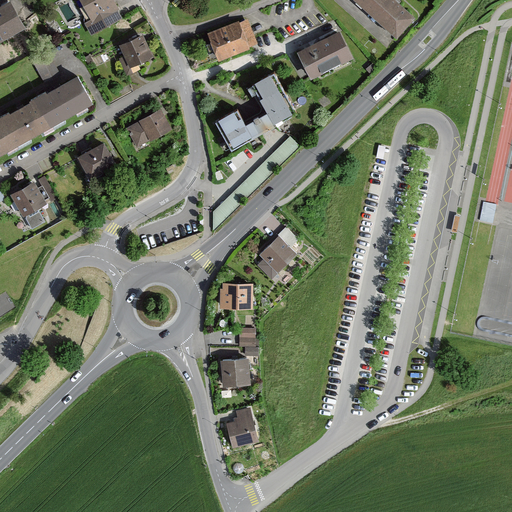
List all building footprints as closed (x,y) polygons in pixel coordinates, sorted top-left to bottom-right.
[(0,44),(31,27),(16,0),(0,9),(0,44)] [(79,0),(90,20),(84,23),(91,36),(122,19),(117,9),(120,7),(116,0),(79,0)] [(421,18),(400,0),(358,0),(403,39),(421,18)] [(259,48),(249,20),(211,34),(222,61),(259,48)] [(344,33),(302,54),(315,80),(357,59),(344,33)] [(123,47),(131,67),(154,58),(145,38),(123,47)] [(302,112),(280,73),(255,87),(270,113),(251,123),(242,108),(218,122),(235,151),(302,112)] [(0,157),(97,103),(82,77),(0,123),(0,157)] [(173,131),(162,110),(127,130),(138,148),(151,140),(152,142),(173,131)] [(214,213),(215,231),(300,147),(290,137),(214,213)] [(121,164),(107,143),(81,159),(94,181),(121,164)] [(49,206),(36,182),(13,194),(32,230),(46,223),(39,211),(49,206)] [(483,199),(481,219),(495,221),(497,201),(483,199)] [(280,271),(282,273),(300,255),(297,252),(304,244),(287,228),(261,255),(266,260),(260,265),(273,278),(280,271)] [(256,309),(256,284),(226,284),(226,289),(222,289),(222,309),(256,309)] [(256,348),(257,329),(241,328),(240,347),(246,347),(246,354),(259,355),(259,348),(256,348)] [(253,385),(252,358),(223,360),(225,387),(253,385)] [(255,423),(252,408),(236,411),(237,417),(234,418),(235,422),(228,424),(233,449),(261,443),(257,423),(255,423)]
